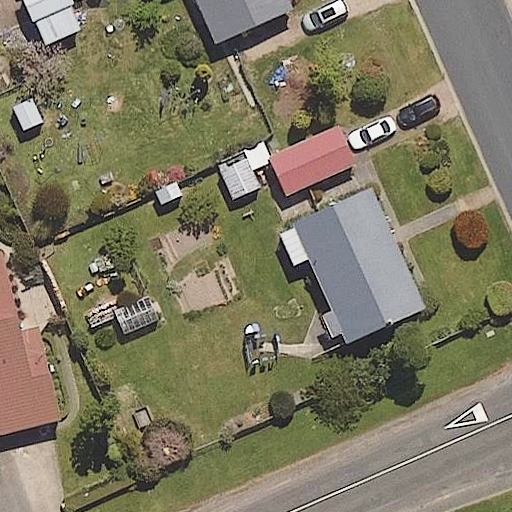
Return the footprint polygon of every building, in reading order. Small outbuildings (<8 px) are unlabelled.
[(128,6),(125,0),(66,0),(71,10),(95,1),(101,16),(128,6)] [(196,0),(216,41),(290,6),(287,0),(196,0)] [(119,59),(102,18),(74,29),(91,70),(119,59)] [(352,161),(335,125),(269,156),(286,192),(352,161)] [(243,153),(214,169),(231,200),(260,185),(243,153)] [(422,305),(369,185),(276,226),(293,263),(308,257),(344,339),(422,305)] [(0,250),(0,429),(58,417),(37,325),(19,329),(1,250),(0,250)]
